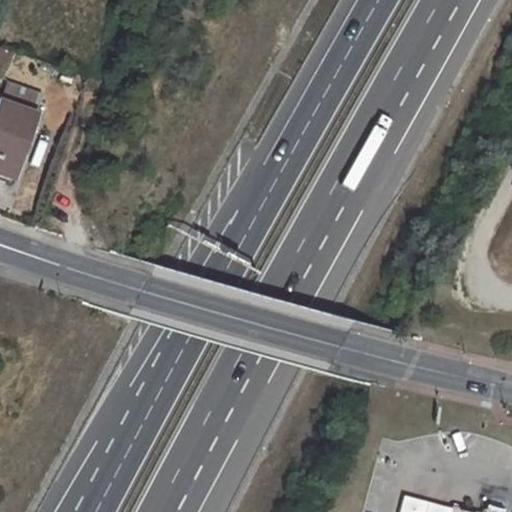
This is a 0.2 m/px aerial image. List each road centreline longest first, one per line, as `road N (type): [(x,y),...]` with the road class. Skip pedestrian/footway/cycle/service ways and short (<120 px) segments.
road 1 (trunk): [(380,0),(96,511)]
road 2 (trunk): [(157,511),(440,0)]
road 3 (tertiary): [(0,244),(511,392)]
